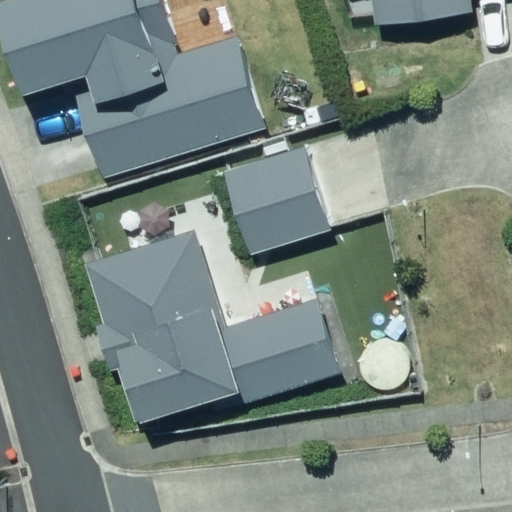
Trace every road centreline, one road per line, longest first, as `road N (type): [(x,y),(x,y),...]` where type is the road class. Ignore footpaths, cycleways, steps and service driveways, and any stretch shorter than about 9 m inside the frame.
road 1 (residential): [(182,511),(511,466)]
road 2 (residential): [(0,291),(65,511)]
